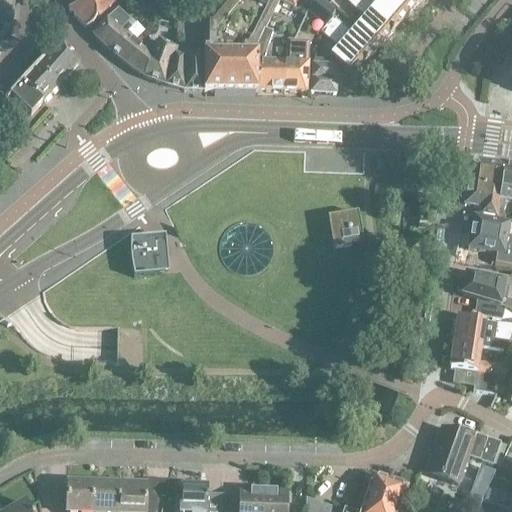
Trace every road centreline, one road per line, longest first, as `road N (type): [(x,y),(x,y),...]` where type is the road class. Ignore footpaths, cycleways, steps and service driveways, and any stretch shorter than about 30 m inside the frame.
road 1 (residential): [(0,478),(49,457),(382,457),(413,430),(434,388)]
road 2 (residential): [(434,388),(460,164)]
road 3 (tertiary): [(8,285),(164,186)]
road 4 (tertiary): [(131,143),(88,168),(0,248)]
road 5 (residential): [(383,135),(391,86),(449,10),(445,0)]
road 6 (residential): [(135,121),(46,3)]
road 7 (tertiary): [(383,135),(252,130)]
road 8 (tertiary): [(511,142),(383,135)]
